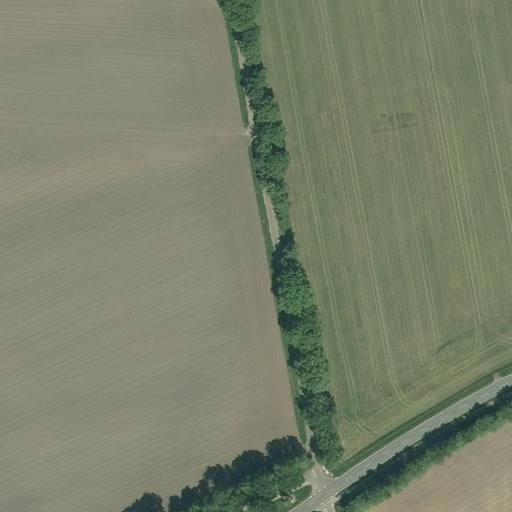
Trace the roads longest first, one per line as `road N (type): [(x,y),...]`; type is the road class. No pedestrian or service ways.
road 1 (unclassified): [(324,497),(238,0)]
road 2 (tertiary): [(324,497),(511,379)]
